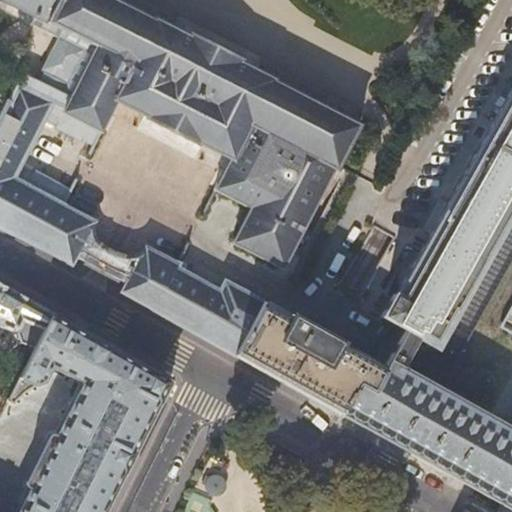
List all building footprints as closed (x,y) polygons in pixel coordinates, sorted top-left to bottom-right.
[(230,353),(260,299),(224,280),(219,291),(175,268),(178,263),(148,249),(146,249),(143,249),(139,253),(135,256),(127,258),(122,257),(111,253),(104,249),(97,244),(92,237),(92,235),(91,230),(92,225),(90,219),(61,203),(68,189),(34,171),(33,174),(19,166),(43,119),(45,120),(44,123),(52,127),(54,124),(55,125),(54,127),(80,141),(80,140),(91,145),(98,130),(101,132),(102,129),(108,131),(116,116),(110,113),(118,100),(144,114),(137,127),(193,156),(200,143),(229,158),(214,186),(213,186),(211,190),(217,193),(217,192),(247,207),(228,242),(277,268),(331,170),(333,171),(358,123),(359,118),(358,113),(355,109),(352,107),(337,99),(334,98),(329,98),(325,100),(322,102),(319,105),(274,84),(275,82),(241,64),(247,51),(192,23),(186,36),(155,19),(154,21),(113,0),(0,0),(0,1),(32,18),(28,25),(44,33),(56,39),(40,70),(44,72),(39,82),(21,73),(7,101),(0,96),(0,229),(18,237),(69,266),(69,265),(70,263),(72,260),(76,259),(82,261),(81,263),(99,272),(116,281),(118,279),(122,282),(124,285),(124,287),(122,291),(121,293),(230,353)] [(511,90),(482,144),(396,297),(393,296),(380,319),(404,332),(417,339),(435,349),(511,212),(511,90)] [(34,351),(52,315),(27,300),(0,285),(0,326),(12,331),(19,329),(16,335),(19,345),(34,351)] [(281,382),(339,415),(356,384),(370,391),(383,369),(340,346),(341,344),(290,318),(291,316),(260,299),(230,353),(281,382)] [(96,340),(52,315),(34,351),(9,401),(14,403),(19,396),(25,390),(32,385),(38,383),(43,383),(51,368),(82,383),(16,511),(104,511),(109,503),(126,470),(145,431),(167,388),(170,382),(164,378),(110,348),(96,340)] [(404,332),(388,360),(400,367),(409,352),(417,339),(404,332)] [(400,367),(388,360),(383,369),(370,391),(356,384),(339,415),(347,419),(353,423),(511,511),(511,434),(511,433),(511,431),(489,419),(400,368),(400,367)]
